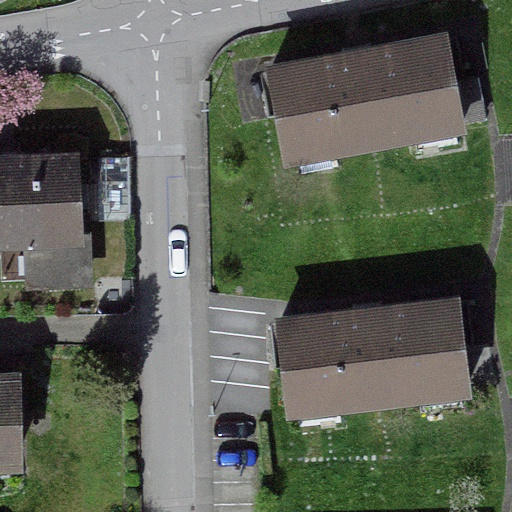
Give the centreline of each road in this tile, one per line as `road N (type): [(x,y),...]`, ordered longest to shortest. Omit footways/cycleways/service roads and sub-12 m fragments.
road 1 (residential): [(164,511),(153,20)]
road 2 (residential): [(153,20),(0,44)]
